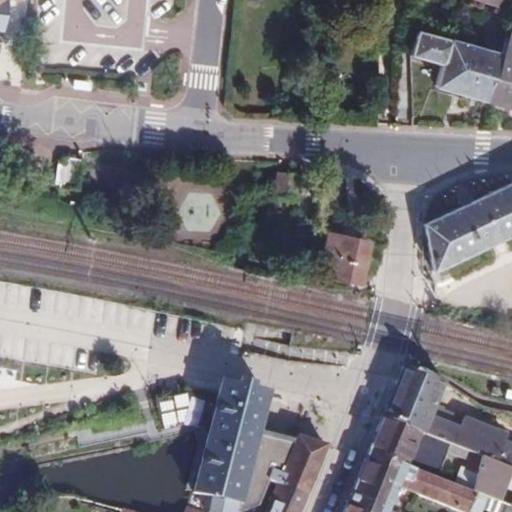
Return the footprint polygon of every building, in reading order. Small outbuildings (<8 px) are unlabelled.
[(511,0),(456,0),(511,15),(511,0)] [(440,91),(489,106),(505,60),(423,35),(415,61),(447,71),(440,91)] [(489,106),(511,112),(511,62),(505,60),(489,106)] [(55,189),(74,192),(78,162),(59,159),(55,189)] [(293,192),(293,179),(279,179),(280,192),(293,192)] [(511,187),(427,227),(436,275),(511,239),(511,187)] [(373,248),(333,240),(326,274),(366,282),(373,248)] [(445,390),(405,373),(397,393),(389,413),(385,423),(459,451),(472,456),(496,465),(511,470),(511,447),(506,445),(507,440),(435,413),(445,390)] [(330,445),(302,435),(302,436),(297,435),(294,443),(285,440),(259,433),(261,420),(266,397),(267,395),(225,386),(213,432),(210,446),(197,491),(214,496),(210,511),(261,511),(263,511),(274,486),(281,489),(308,500),(325,459),(330,445)] [(459,451),(385,423),(382,429),(378,439),(371,456),(476,496),(489,501),(496,465),(472,456),(465,472),(454,467),(459,451)] [(470,511),(476,496),(371,456),(367,466),(354,495),(350,505),(369,511),(390,511),(399,492),(452,511),(470,511)] [(302,511),(308,500),(281,489),(271,511),(201,511),(191,507),(188,511),(302,511)]
